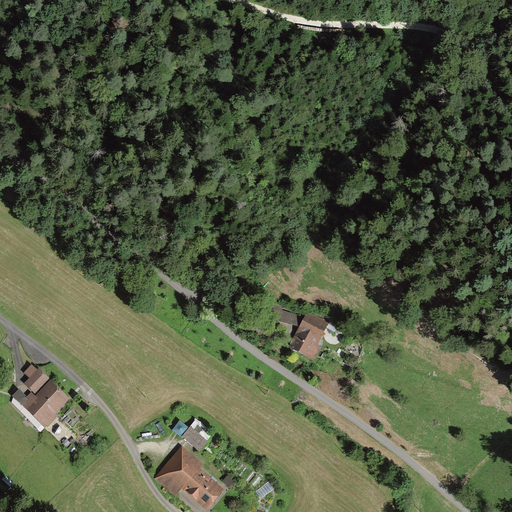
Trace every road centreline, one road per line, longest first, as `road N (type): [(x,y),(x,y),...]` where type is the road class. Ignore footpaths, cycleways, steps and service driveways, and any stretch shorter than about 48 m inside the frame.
road 1 (unclassified): [(0,145),(469,511)]
road 2 (track): [(231,0),(314,24),(446,30),(486,67),(511,131)]
road 3 (residential): [(0,319),(100,405),(171,511)]
road 4 (track): [(177,288),(219,292),(254,318),(289,330)]
